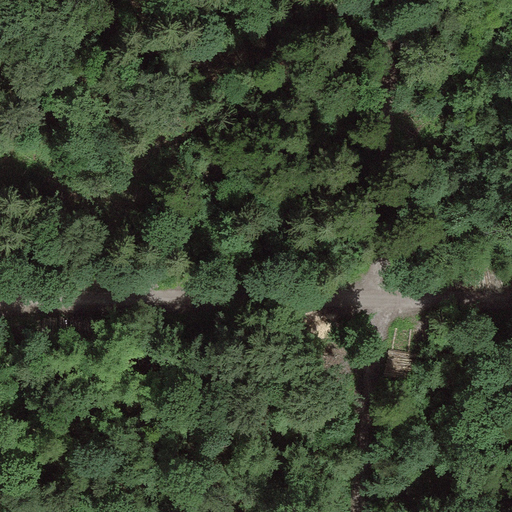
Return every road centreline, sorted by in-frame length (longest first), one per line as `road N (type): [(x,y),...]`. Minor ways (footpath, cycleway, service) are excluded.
road 1 (track): [(0,283),(511,297)]
road 2 (track): [(369,298),(371,418),(360,511)]
